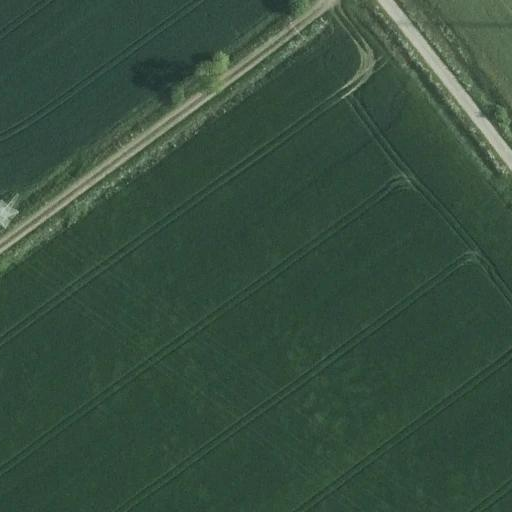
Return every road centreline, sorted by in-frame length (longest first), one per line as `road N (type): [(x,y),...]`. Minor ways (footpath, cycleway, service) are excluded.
road 1 (track): [(0,240),(325,0)]
road 2 (unclassified): [(511,172),(372,0)]
